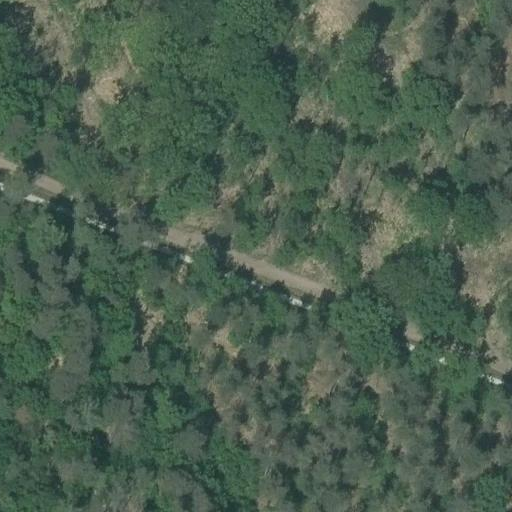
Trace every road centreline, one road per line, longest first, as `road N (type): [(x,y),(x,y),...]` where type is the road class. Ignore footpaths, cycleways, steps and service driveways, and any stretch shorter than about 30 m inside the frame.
road 1 (track): [(151,240),(511,385)]
road 2 (track): [(229,511),(138,345),(129,300),(151,240)]
road 3 (track): [(0,175),(151,240)]
